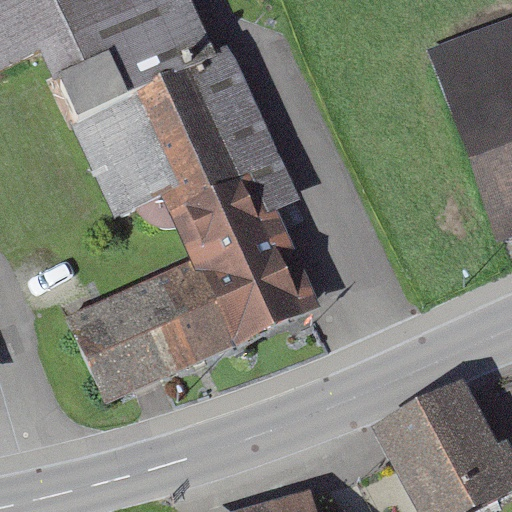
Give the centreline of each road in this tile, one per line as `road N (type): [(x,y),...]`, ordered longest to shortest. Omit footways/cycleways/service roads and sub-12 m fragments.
road 1 (tertiary): [(0,507),(229,447),(511,332)]
road 2 (track): [(415,369),(264,54),(214,0)]
road 3 (track): [(0,307),(79,491)]
